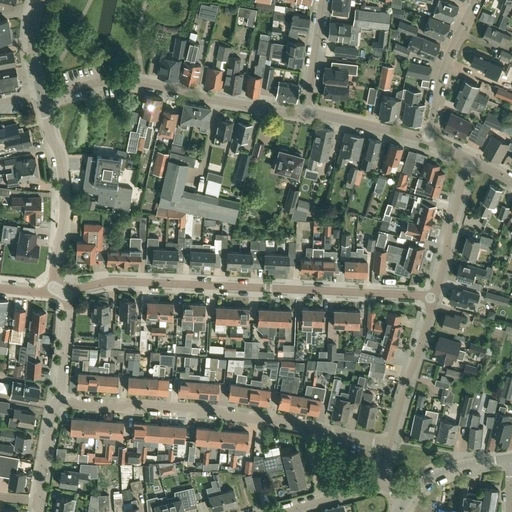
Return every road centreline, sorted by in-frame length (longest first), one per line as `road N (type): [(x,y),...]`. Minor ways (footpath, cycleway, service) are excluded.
road 1 (residential): [(437,297),(119,281),(66,291)]
road 2 (residential): [(389,446),(262,420),(58,404)]
road 3 (residential): [(305,112),(120,79),(42,95)]
road 4 (residential): [(54,292),(63,179),(42,95)]
road 5 (residential): [(389,446),(437,297)]
road 6 (residential): [(427,139),(446,58),(473,0)]
road 7 (residential): [(437,297),(471,163)]
road 8 (residential): [(427,139),(305,112)]
